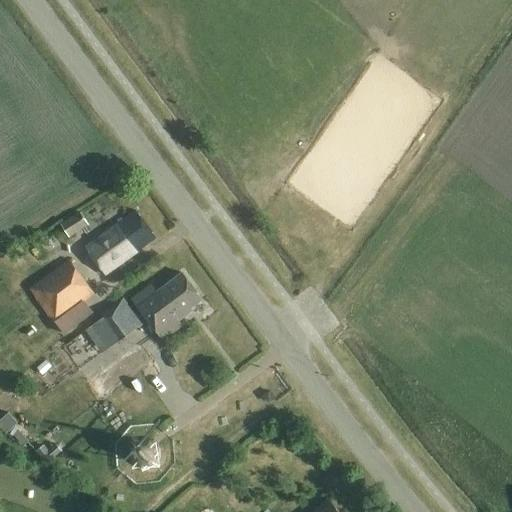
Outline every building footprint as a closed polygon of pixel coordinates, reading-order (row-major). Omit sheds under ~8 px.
[(108,274),(158,237),(139,211),(89,248),(108,274)] [(70,238),(89,225),(80,212),(61,225),(70,238)] [(55,325),(95,295),(69,260),(29,290),(55,325)] [(204,298),(186,273),(160,292),(154,283),(134,298),(163,338),(184,323),(181,318),(196,308),(194,305),(204,298)] [(107,350),(144,324),(125,298),(102,314),(104,318),(91,327),(107,350)] [(86,325),(106,311),(100,303),(80,317),(86,325)] [(121,392),(164,362),(152,344),(108,374),(121,392)] [(141,470),(153,469),(160,461),(158,447),(149,440),(138,441),(131,450),(132,462),(141,470)] [(319,511),(339,511),(332,502),(319,511)]
